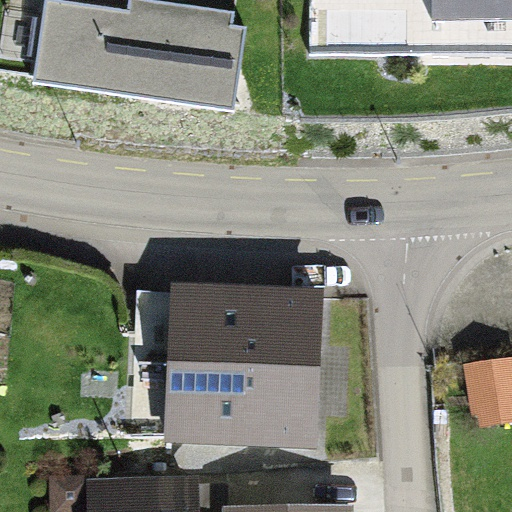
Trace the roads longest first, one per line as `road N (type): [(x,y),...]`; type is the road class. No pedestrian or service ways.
road 1 (primary): [(397,201),(193,197),(0,172)]
road 2 (unclassified): [(397,201),(408,511)]
